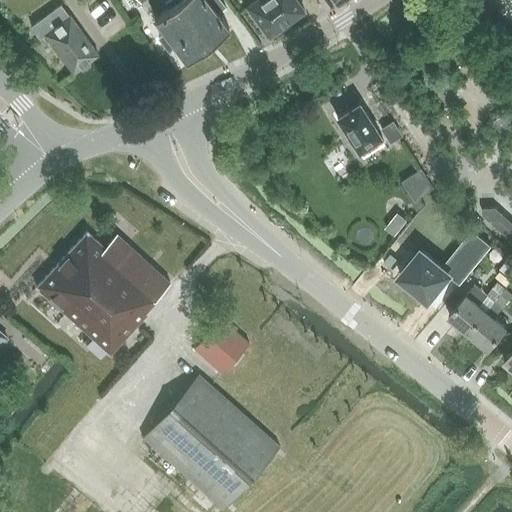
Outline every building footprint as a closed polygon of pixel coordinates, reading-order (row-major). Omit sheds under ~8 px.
[(169,6),(155,16),(166,31),(160,36),(169,47),(175,43),(187,59),(229,27),(208,0),(167,0),(166,1),(169,6)] [(254,0),(246,6),(269,36),(304,9),(297,0),(254,0)] [(73,73),(98,54),(61,4),(31,26),(40,38),(45,35),(73,73)] [(362,156),(384,142),(358,103),(336,117),(362,156)] [(498,130),(511,122),(505,112),(492,121),(498,130)] [(390,142),(400,135),(392,122),(381,129),(390,142)] [(407,191),(427,178),(420,169),(401,181),(407,191)] [(427,178),(407,191),(413,201),(433,188),(427,178)] [(482,207),(483,214),(491,222),(501,211),(495,207),(482,207)] [(104,247),(86,231),(36,286),(110,353),(145,313),(144,312),(169,282),(116,234),(104,247)] [(448,259),(466,274),(476,263),(458,248),(448,259)] [(448,275),(420,251),(398,277),(427,301),(448,275)] [(487,294),(474,285),(449,316),(469,332),(505,288),(497,282),(487,294)] [(495,316),(511,294),(511,293),(505,288),(469,332),(488,348),(507,326),(495,316)] [(221,318),(194,347),(223,372),(249,342),(221,318)] [(223,509),(279,446),(197,374),(141,436),(223,509)]
